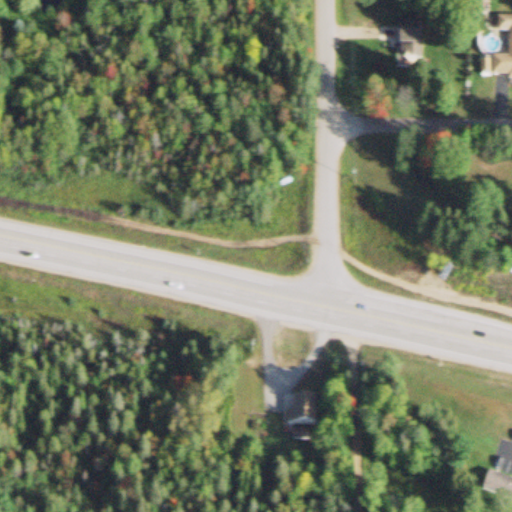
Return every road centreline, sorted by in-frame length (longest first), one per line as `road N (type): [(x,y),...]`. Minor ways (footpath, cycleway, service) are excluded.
road 1 (track): [(0,199),(227,247),(293,234),(326,241),(423,288),(511,309)]
road 2 (trunk): [(511,351),(0,239)]
road 3 (residential): [(327,310),(323,0)]
road 4 (residential): [(325,124),(511,125)]
